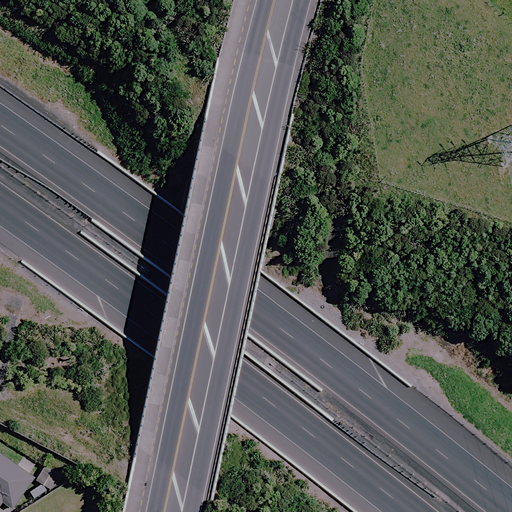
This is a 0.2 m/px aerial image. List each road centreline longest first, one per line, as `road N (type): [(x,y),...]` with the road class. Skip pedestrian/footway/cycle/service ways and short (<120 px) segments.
road 1 (motorway): [(0,122),(384,408),(505,511)]
road 2 (secondary): [(164,511),(278,0)]
road 3 (motorway): [(399,511),(0,204)]
